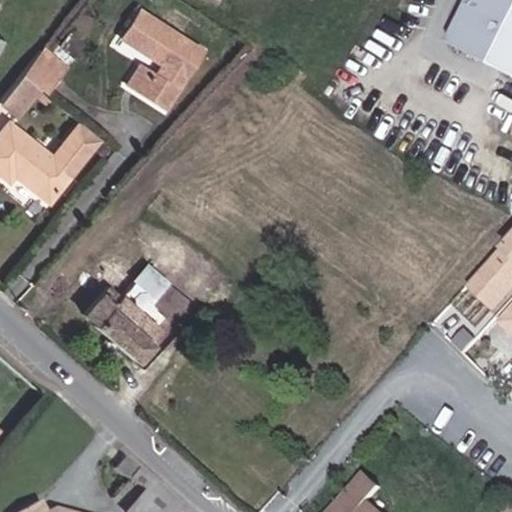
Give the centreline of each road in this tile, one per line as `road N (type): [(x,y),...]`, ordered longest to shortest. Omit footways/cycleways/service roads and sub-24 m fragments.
road 1 (tertiary): [(228,511),(0,311)]
road 2 (unknown): [(284,511),(404,384),(434,385),(511,442)]
